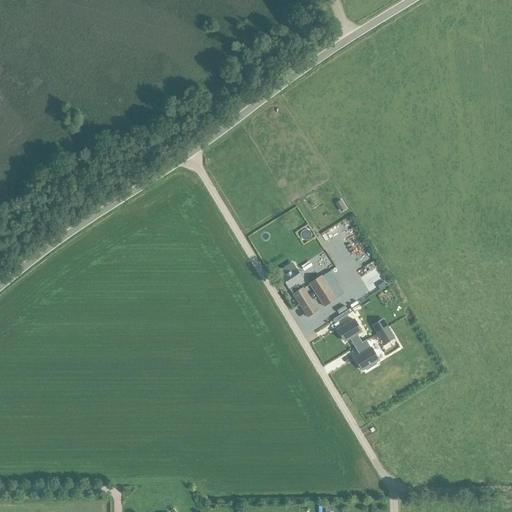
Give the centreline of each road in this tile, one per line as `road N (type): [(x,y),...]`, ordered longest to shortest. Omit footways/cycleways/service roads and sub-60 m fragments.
road 1 (unclassified): [(511,488),(407,488),(377,466),(189,154)]
road 2 (unclassified): [(189,154),(412,0)]
road 3 (unclassified): [(0,287),(189,154)]
